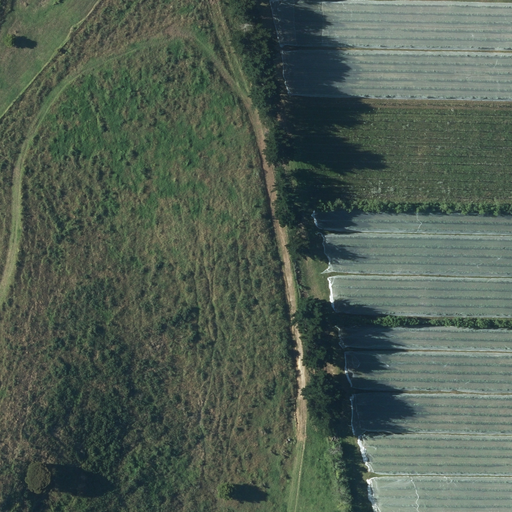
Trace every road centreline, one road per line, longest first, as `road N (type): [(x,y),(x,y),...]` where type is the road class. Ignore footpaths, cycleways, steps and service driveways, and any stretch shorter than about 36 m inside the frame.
road 1 (track): [(215,0),(231,68),(252,109),(291,297),(300,425),(287,511)]
road 2 (track): [(0,291),(16,165),(36,118),(84,66),(170,33),(189,37),(252,109)]
